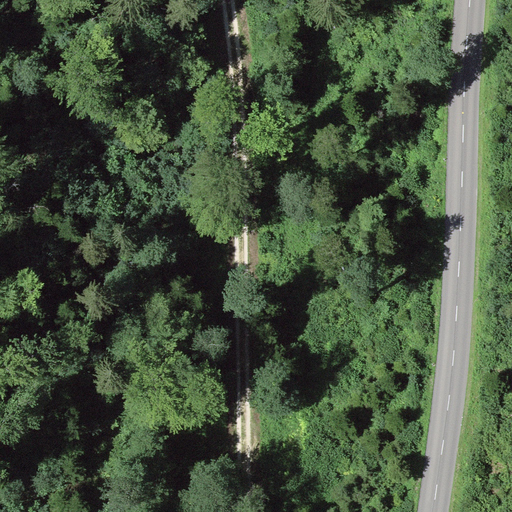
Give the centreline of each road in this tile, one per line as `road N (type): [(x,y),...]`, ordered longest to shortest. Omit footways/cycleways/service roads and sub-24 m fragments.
road 1 (tertiary): [(432,511),(448,414),(472,0)]
road 2 (track): [(226,0),(259,511)]
